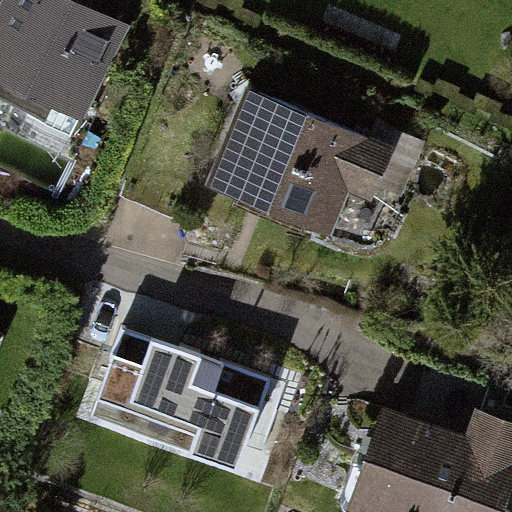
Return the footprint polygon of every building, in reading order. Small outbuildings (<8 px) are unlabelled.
[(89,0),(0,0),(0,120),(69,154),(134,22),(89,0)] [(246,87),(207,186),(330,233),(347,190),(373,200),(394,145),(246,87)] [(0,334),(12,300),(0,296),(0,334)] [(135,323),(102,413),(246,464),(278,375),(135,323)] [(407,411),(382,403),(350,502),(380,511),(503,511),(511,487),(511,417),(477,407),(486,377),(424,357),(407,411)]
